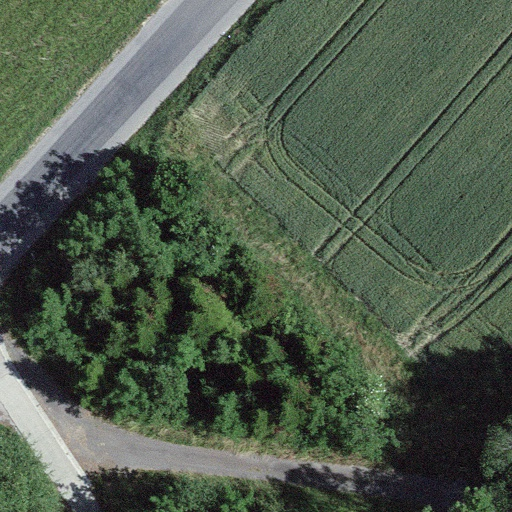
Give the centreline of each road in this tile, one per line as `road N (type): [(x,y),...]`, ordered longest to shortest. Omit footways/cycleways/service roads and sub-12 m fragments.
road 1 (track): [(51,452),(365,475),(481,511)]
road 2 (tertiary): [(212,0),(0,234)]
road 3 (track): [(89,511),(0,386)]
